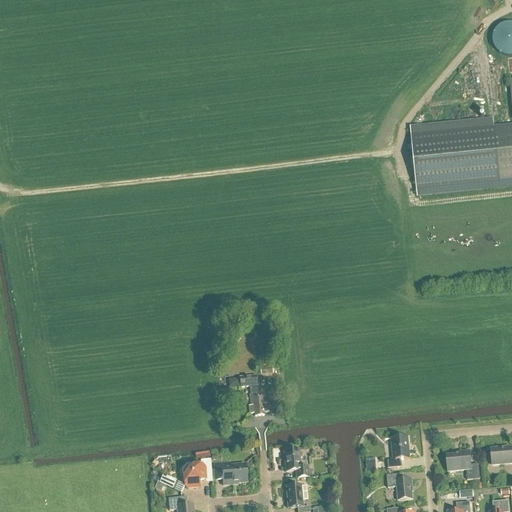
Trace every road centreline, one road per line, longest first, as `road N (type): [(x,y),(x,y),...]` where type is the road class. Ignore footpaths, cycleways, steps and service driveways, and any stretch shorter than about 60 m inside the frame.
road 1 (track): [(511,8),(490,19),(405,123),(402,151),(22,194),(0,189)]
road 2 (residential): [(431,511),(427,436),(511,429)]
